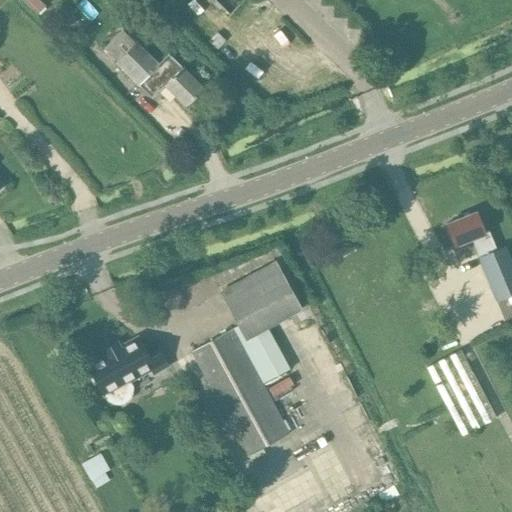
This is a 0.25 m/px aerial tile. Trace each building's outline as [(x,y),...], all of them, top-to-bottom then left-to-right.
[(21,0),(36,15),(45,6),(38,0),(21,0)] [(203,89),(181,68),(168,54),(158,64),(136,42),(135,43),(122,30),(103,49),(139,86),(148,77),(161,90),(165,86),(186,106),(203,89)] [(154,109),(145,116),(162,137),(170,130),(154,109)] [(489,247),(485,235),(476,213),(446,225),(455,247),(472,240),(477,252),(496,299),(511,293),(511,265),(505,248),(492,253),(489,247)] [(264,385),(282,374),(290,370),(269,329),(303,310),(276,260),(218,292),(237,327),(188,353),(247,457),(290,433),(264,385)] [(370,419),(315,327),(299,337),(354,428),(370,419)] [(90,369),(85,371),(93,386),(98,383),(104,395),(107,401),(114,404),(122,405),(129,401),(133,392),(132,386),(130,381),(153,368),(154,372),(166,366),(154,344),(144,349),(139,339),(121,348),(118,344),(104,352),(106,356),(88,366),(90,369)] [(461,351),(426,368),(462,436),(497,418),(461,351)] [(99,454),(81,464),(96,488),(109,480),(104,473),(109,471),(99,454)]
